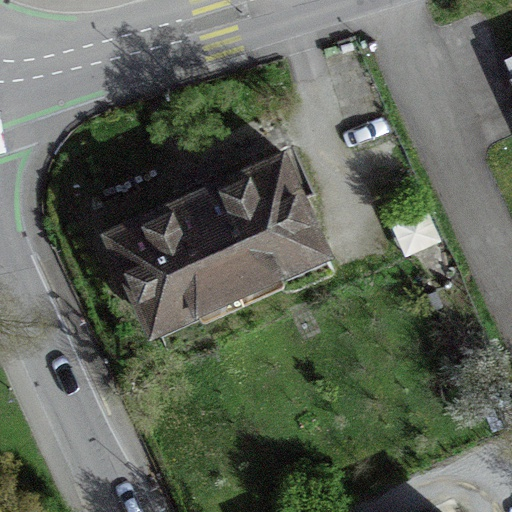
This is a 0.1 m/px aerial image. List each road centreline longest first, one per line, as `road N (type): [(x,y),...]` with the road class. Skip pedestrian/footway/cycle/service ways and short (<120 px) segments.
road 1 (residential): [(124,511),(53,368),(0,220)]
road 2 (unknown): [(351,0),(432,89),(511,265)]
road 3 (residential): [(0,84),(280,0)]
